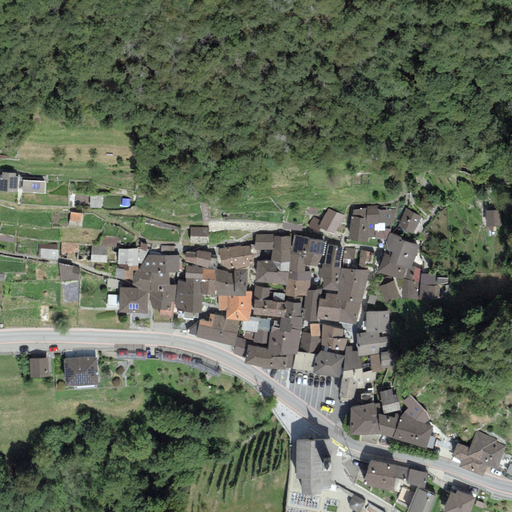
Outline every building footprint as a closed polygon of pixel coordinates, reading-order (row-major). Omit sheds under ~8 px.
[(16,173),(2,173),(1,175),(0,175),(0,191),(45,194),(46,182),(22,180),(22,177),(16,177),(16,173)] [(366,209),(352,210),(352,217),(351,217),(348,240),(368,243),(368,238),(375,237),(375,239),(387,240),(389,233),(391,224),(393,224),(395,210),(378,210),(379,206),(367,206),(366,209)] [(343,216),(328,209),(321,222),(319,227),(320,228),(334,235),(343,216)] [(422,217),(406,209),(397,226),(413,234),(422,217)] [(500,210),(485,211),(486,227),(501,226),(500,210)] [(81,213),(70,212),(69,221),(80,223),(81,213)] [(321,222),(313,217),(308,227),(318,232),(320,228),(319,227),(321,222)] [(209,227),(190,227),(189,243),(208,243),(209,227)] [(402,237),(389,233),(387,240),(384,249),(392,252),(390,256),(388,262),(407,268),(410,269),(412,266),(418,246),(401,240),(402,237)] [(274,234),(255,234),(255,250),(271,250),(274,250),(274,236),(274,234)] [(310,238),(294,235),(291,253),(306,255),(310,238)] [(104,236),(100,247),(107,247),(107,248),(116,248),(117,237),(104,236)] [(291,236),(274,236),(274,250),(271,250),(271,260),(271,261),(291,262),(291,253),(291,236)] [(326,242),(310,238),(306,255),(305,265),(317,267),(322,256),(323,256),(326,242)] [(147,244),(141,242),(139,249),(146,251),(146,249),(147,244)] [(78,243),(61,243),(60,253),(77,253),(78,243)] [(38,244),(38,257),(58,259),(57,244),(38,244)] [(241,246),(218,249),(222,266),(229,269),(235,268),(235,269),(254,265),(251,245),(241,247),(241,246)] [(332,265),(336,246),(328,245),(324,263),(322,264),(330,265),(332,265)] [(100,247),(91,246),(90,262),(106,263),(107,248),(107,247),(100,247)] [(174,246),(161,246),(160,256),(165,256),(174,256),(174,246)] [(344,247),(336,246),(332,265),(330,265),(330,268),(340,269),(342,259),(344,247)] [(355,249),(344,247),(342,259),(354,260),(355,249)] [(132,280),(132,278),(133,277),(133,271),(136,271),(138,271),(138,268),(138,264),(140,264),(149,250),(146,249),(146,251),(139,249),(119,249),(117,265),(119,265),(119,268),(116,268),(115,278),(124,281),(132,280)] [(370,252),(360,250),(357,270),(367,271),(370,252)] [(196,253),(185,252),(185,262),(195,263),(194,265),(208,268),(211,255),(211,253),(196,251),(196,253)] [(306,255),(291,253),(291,262),(289,271),(305,271),(305,265),(306,255)] [(402,280),(407,268),(388,262),(390,256),(384,254),(378,272),(402,280)] [(165,273),(165,256),(160,256),(148,255),(138,268),(138,271),(136,271),(133,277),(132,278),(132,280),(132,286),(136,288),(148,294),(149,294),(150,273),(165,273)] [(174,256),(165,256),(165,273),(168,273),(179,273),(179,255),(174,256)] [(216,255),(211,255),(208,268),(208,269),(215,270),(216,255)] [(271,260),(257,260),(255,282),(286,285),(289,271),(291,262),(271,261),(271,260)] [(59,264),(60,282),(78,281),(80,269),(59,264)] [(330,265),(322,264),(321,269),(319,268),(318,277),(323,278),(322,290),(338,292),(340,269),(330,268),(330,265)] [(184,279),(186,279),(202,280),(202,268),(185,266),(184,279)] [(422,269),(412,266),(410,269),(407,268),(402,280),(402,298),(419,300),(420,274),(422,269)] [(208,269),(202,268),(202,280),(215,280),(215,270),(208,269)] [(357,270),(340,269),(338,292),(337,294),(344,295),(362,297),(369,271),(367,271),(357,270)] [(227,272),(215,270),(215,280),(216,295),(216,296),(217,296),(227,296),(234,296),(234,272),(227,272)] [(247,270),(234,270),(234,272),(234,296),(246,296),(246,291),(245,285),(247,285),(247,270)] [(305,271),(289,271),(286,285),(285,294),(285,296),(302,297),(302,296),(304,296),(307,296),(307,290),(310,290),(311,271),(305,271)] [(165,273),(150,273),(149,296),(149,300),(152,309),(160,310),(158,317),(173,319),(174,309),(175,305),(175,302),(177,285),(169,285),(168,273),(165,273)] [(436,274),(420,274),(419,300),(439,301),(440,286),(435,286),(436,274)] [(116,280),(107,279),(106,287),(118,288),(118,282),(116,280)] [(202,280),(186,279),(186,282),(177,281),(177,285),(175,302),(202,305),(201,294),(202,280)] [(216,295),(215,280),(202,280),(201,294),(216,295)] [(394,281),(379,286),(385,303),(400,298),(394,281)] [(270,288),(255,286),(253,299),(268,301),(269,291),(270,288)] [(134,288),(120,288),(119,313),(147,314),(148,295),(148,294),(136,288),(134,288)] [(321,291),(321,289),(310,290),(307,290),(307,296),(304,296),(303,308),(301,308),(300,317),(303,318),(302,320),(317,322),(317,319),(316,319),(319,299),(320,299),(321,291)] [(248,322),(249,316),(250,315),(251,309),(252,292),(246,291),(246,296),(234,296),(227,296),(228,310),(226,310),(226,313),(226,316),(225,318),(239,321),(243,321),(248,322)] [(253,299),(253,315),(280,317),(283,317),(285,296),(285,294),(269,291),(268,301),(253,299)] [(344,295),(337,294),(326,293),(325,299),(323,299),(320,299),(319,299),(316,319),(317,319),(320,320),(339,322),(344,295)] [(356,324),(362,297),(344,295),(339,322),(356,324)] [(228,310),(227,296),(217,296),(218,311),(226,310),(228,310)] [(302,297),(285,296),(283,317),(290,318),(290,316),(300,317),(301,308),(302,297)] [(202,305),(175,302),(175,305),(174,309),(184,310),(183,319),(193,320),(194,318),(198,318),(198,313),(201,313),(201,308),(202,305)] [(389,311),(365,312),(366,332),(377,331),(377,333),(379,333),(389,332),(389,311)] [(226,316),(210,314),(208,322),(199,320),(198,325),(237,333),(239,321),(225,318),(226,316)] [(267,320),(249,316),(248,322),(243,321),(241,330),(245,331),(254,333),(257,333),(257,331),(270,333),(271,327),(273,327),(274,320),(275,319),(267,318),(267,320)] [(283,317),(280,317),(280,319),(280,322),(274,320),(273,327),(271,327),(270,333),(267,349),(294,353),(293,354),(296,354),(297,351),(298,351),(300,332),(301,332),(302,320),(303,318),(300,317),(290,316),(290,318),(283,317)] [(198,325),(199,320),(189,329),(189,334),(196,336),(198,325)] [(321,336),(322,325),(309,324),(311,334),(311,337),(321,336)] [(237,337),(237,333),(198,325),(196,336),(196,338),(235,346),(237,337)] [(343,329),(322,325),(321,336),(321,351),(343,356),(344,347),(346,344),(347,339),(342,339),(343,329)] [(245,331),(243,339),(237,337),(235,346),(233,354),(244,358),(247,346),(267,349),(270,333),(257,331),(257,333),(254,333),(245,331)] [(366,332),(356,334),(357,346),(358,356),(360,356),(369,355),(390,352),(390,337),(380,338),(379,333),(377,333),(377,331),(366,332)] [(321,351),(321,336),(311,337),(311,334),(302,332),(298,352),(315,354),(317,355),(321,351)] [(267,349),(247,346),(244,358),(243,364),(261,367),(260,369),(286,370),(286,368),(291,368),(293,354),(294,353),(267,349)] [(357,346),(346,347),(343,371),(361,369),(360,356),(358,356),(357,346)] [(339,378),(343,356),(321,351),(317,355),(315,358),(312,373),(339,378)] [(392,351),(390,352),(369,355),(370,367),(371,372),(375,372),(393,368),(392,351)] [(292,369),(312,373),(315,358),(315,354),(298,352),(297,352),(297,355),(295,355),(292,369)] [(96,357),(63,359),(65,387),(98,385),(96,357)] [(48,358),(29,359),(30,378),(49,377),(48,358)] [(343,371),(339,397),(353,399),(356,389),(364,389),(364,383),(375,382),(375,372),(371,372),(370,367),(361,369),(343,371)] [(392,389),(379,392),(381,403),(384,414),(400,410),(396,394),(393,395),(392,389)] [(410,395),(402,402),(407,408),(401,415),(399,417),(392,438),(425,448),(433,426),(425,424),(430,418),(425,411),(410,395)] [(374,403),(350,408),(349,436),(380,435),(378,414),(384,415),(384,414),(381,403),(375,404),(374,403)] [(399,417),(401,415),(395,413),(394,418),(384,415),(378,414),(380,435),(392,438),(399,417)] [(498,440),(476,431),(469,448),(457,443),(452,456),(461,460),(458,467),(483,477),(487,467),(496,470),(506,446),(497,443),(498,440)] [(332,439),(296,440),(296,479),(301,479),(302,495),(320,496),(321,488),(330,489),(332,439)] [(398,466),(370,460),(364,479),(367,480),(366,487),(393,492),(395,479),(398,466)] [(409,469),(398,466),(395,479),(407,481),(409,469)] [(427,473),(409,469),(407,481),(407,483),(424,488),(427,473)] [(429,511),(437,495),(417,487),(405,511),(429,511)] [(455,494),(450,492),(442,511),(470,511),(475,498),(456,491),(455,494)]
